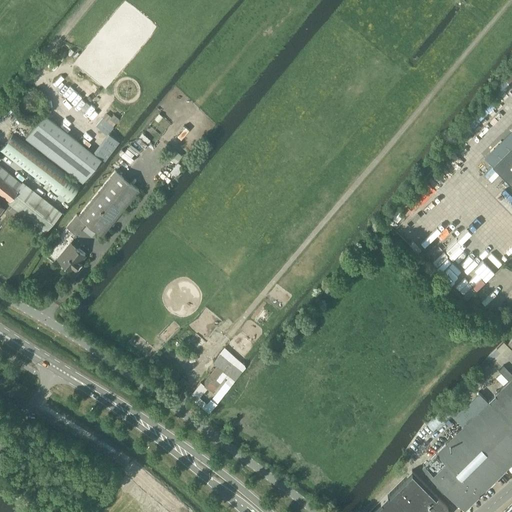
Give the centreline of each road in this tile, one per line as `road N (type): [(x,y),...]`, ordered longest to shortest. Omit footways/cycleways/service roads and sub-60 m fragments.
road 1 (track): [(171,405),(511,0)]
road 2 (residential): [(314,511),(147,387),(0,293)]
road 3 (secondary): [(267,511),(200,457),(95,392)]
road 4 (secondary): [(95,392),(244,511)]
